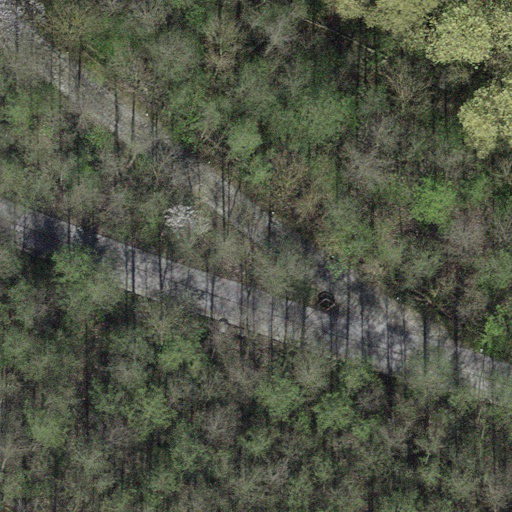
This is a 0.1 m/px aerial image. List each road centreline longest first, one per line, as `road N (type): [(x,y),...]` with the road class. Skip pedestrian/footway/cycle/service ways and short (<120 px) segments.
road 1 (track): [(485,381),(235,207),(0,14)]
road 2 (track): [(0,214),(352,348),(511,388)]
